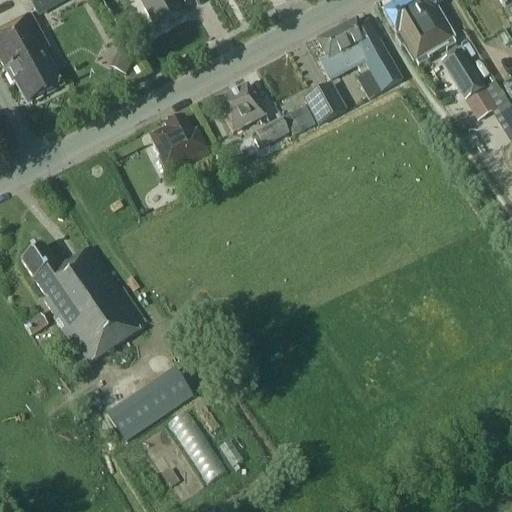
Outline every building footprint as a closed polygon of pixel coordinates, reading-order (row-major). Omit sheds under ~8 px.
[(27,0),(38,19),(72,0),(27,0)] [(138,0),(156,31),(184,16),(175,0),(138,0)] [(428,0),(405,0),(399,4),(382,14),(397,37),(399,36),(416,64),(451,42),(434,14),(436,13),(428,0)] [(511,0),(498,0),(505,12),(511,7),(511,0)] [(49,52),(30,17),(0,33),(0,63),(13,88),(17,85),(30,107),(61,91),(42,56),(49,52)] [(320,66),(329,83),(364,64),(381,93),(401,82),(368,24),(360,28),(357,22),(317,43),(327,62),(320,66)] [(442,70),(479,128),(497,117),(478,87),(487,82),(469,54),(442,70)] [(511,81),(502,87),(511,103),(511,81)] [(499,111),(501,115),(511,109),(495,84),(485,91),(497,112),(499,111)] [(346,113),(331,86),(303,102),(318,129),(346,113)] [(253,99),(247,89),(218,104),(226,120),(225,120),(233,136),(266,119),(255,98),(253,99)] [(192,136),(184,122),(165,132),(150,140),(160,160),(158,161),(166,176),(184,166),(186,172),(210,159),(197,133),(192,136)] [(289,136),(281,122),(256,135),(263,150),(289,136)] [(145,330),(128,305),(90,250),(72,262),(59,270),(43,248),(21,263),(47,300),(44,302),(55,319),(53,320),(87,369),(145,330)] [(47,327),(41,318),(25,329),(31,338),(47,327)] [(0,384),(10,398),(29,383),(15,364),(24,357),(0,324),(0,384)] [(213,486),(233,473),(194,410),(174,423),(213,486)] [(166,464),(157,470),(166,483),(176,477),(166,464)]
